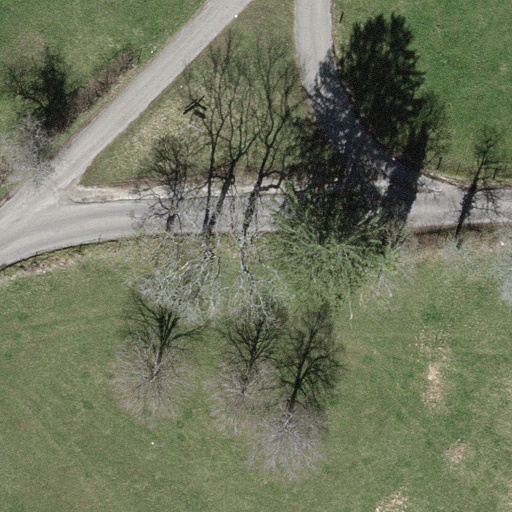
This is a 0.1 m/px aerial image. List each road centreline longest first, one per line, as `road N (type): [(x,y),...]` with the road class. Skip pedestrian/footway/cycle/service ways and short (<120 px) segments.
road 1 (unclassified): [(419,207),(74,226),(0,242)]
road 2 (unclassified): [(0,226),(236,0)]
road 3 (unclassified): [(419,207),(375,184),(346,145),(324,97),(314,0)]
